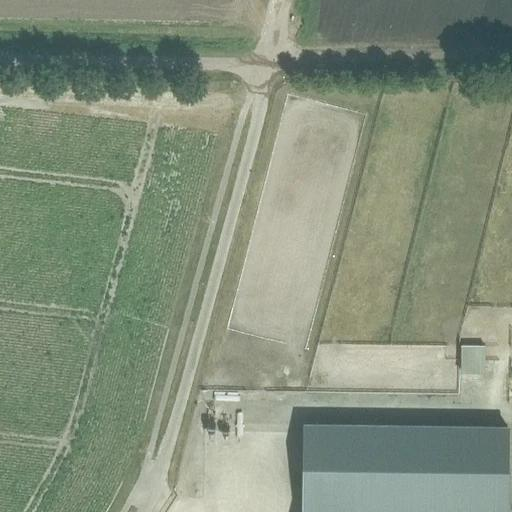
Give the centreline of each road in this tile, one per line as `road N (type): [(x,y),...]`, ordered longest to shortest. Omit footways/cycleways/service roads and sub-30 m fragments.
road 1 (unclassified): [(141,511),(155,487),(269,65)]
road 2 (unclassified): [(0,58),(269,65)]
road 3 (track): [(269,65),(360,53),(511,54)]
